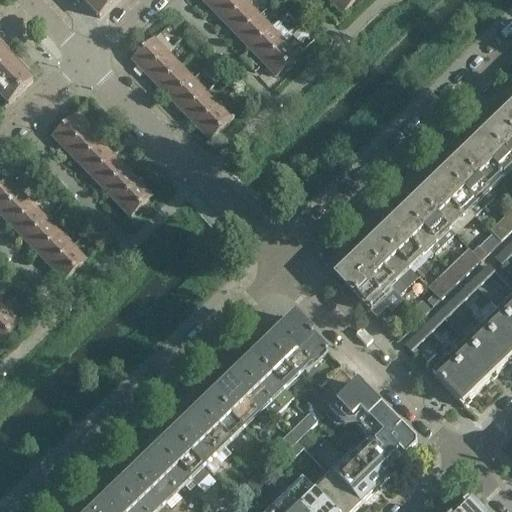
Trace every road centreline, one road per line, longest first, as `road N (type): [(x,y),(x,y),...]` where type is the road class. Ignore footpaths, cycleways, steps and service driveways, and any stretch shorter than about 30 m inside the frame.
road 1 (residential): [(28,511),(282,267)]
road 2 (residential): [(282,267),(511,46)]
road 3 (residential): [(282,267),(85,60)]
road 4 (residential): [(463,459),(282,267)]
